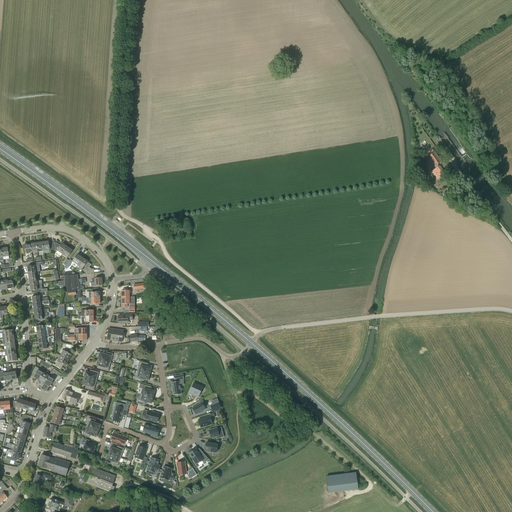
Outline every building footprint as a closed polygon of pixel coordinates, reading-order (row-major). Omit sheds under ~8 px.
[(434,167),(435,166),(437,168),(434,170),(438,175),(444,171),(438,164),(441,162),(435,152),(434,153),(432,149),(426,154),(428,157),(434,167)] [(456,182),(460,179),(456,173),(452,176),(456,182)] [(53,251),(52,246),(49,246),(48,241),(42,242),(43,251),(50,250),(50,251),(53,251)] [(56,243),(52,244),(52,246),(53,251),(56,250),(62,254),(67,247),(62,244),(60,246),(56,243)] [(73,251),(67,247),(62,254),(68,258),(73,251)] [(83,258),(80,255),(79,255),(80,254),(78,253),(78,254),(77,254),(72,261),(78,265),(83,258)] [(91,264),(87,262),(88,261),(83,258),(78,265),(83,268),(85,269),(88,268),(91,264)] [(70,259),(69,261),(66,265),(64,267),(67,269),(72,261),(70,259)] [(27,267),(28,273),(38,272),(40,271),(39,268),(38,269),(38,265),(44,264),(43,262),(33,263),(34,266),(27,267)] [(65,291),(78,290),(80,290),(82,289),(81,283),(85,283),(85,279),(78,280),(77,275),(70,276),(65,276),(65,291)] [(129,297),(121,297),(121,304),(122,304),(122,307),(127,307),(127,304),(129,304),(129,300),(131,300),(131,297),(129,297)] [(41,308),(41,305),(43,304),(43,305),(49,304),(49,301),(48,301),(40,302),(33,303),(33,309),(41,308)] [(2,315),(1,316),(1,319),(3,319),(3,315),(8,315),(8,319),(11,318),(10,311),(7,312),(7,307),(0,308),(2,315)] [(128,315),(119,315),(119,323),(128,322),(128,318),(132,318),(132,314),(128,314),(128,315)] [(109,328),(108,336),(122,338),(124,330),(109,328)] [(2,330),(3,333),(4,333),(5,337),(14,336),(13,330),(8,331),(8,329),(2,330)] [(60,356),(68,360),(71,355),(69,354),(71,350),(66,347),(60,356)] [(99,357),(98,359),(110,363),(113,354),(106,352),(106,353),(106,355),(99,353),(98,357),(99,357)] [(65,365),(68,360),(60,356),(55,365),(60,368),(63,364),(65,365)] [(110,363),(98,359),(98,362),(97,362),(96,365),(102,367),(102,369),(101,370),(108,371),(110,363)] [(140,362),(137,371),(149,374),(150,372),(151,372),(152,369),(147,367),(148,364),(140,362)] [(34,377),(39,380),(44,373),(38,369),(34,377)] [(85,376),(84,378),(96,382),(99,372),(90,370),(90,374),(85,372),(84,376),(85,376)] [(149,374),(137,371),(136,376),(134,376),(133,380),(141,382),(141,381),(142,378),(148,380),(149,377),(148,377),(149,374)] [(44,383),(48,375),(44,373),(39,380),(44,383)] [(48,375),(44,383),(50,386),(54,379),(48,375)] [(181,390),(182,390),(181,385),(180,385),(179,381),(179,382),(179,380),(184,379),(183,375),(174,376),(175,381),(176,381),(176,382),(171,383),(173,396),(181,394),(181,390)] [(96,382),(84,378),(83,381),(82,380),(82,384),(86,385),(86,388),(85,388),(94,391),(96,382)] [(198,397),(201,392),(203,388),(193,383),(191,387),(189,393),(192,394),(192,395),(191,396),(192,397),(194,400),(194,399),(195,398),(196,397),(197,397),(198,397)] [(143,385),(140,394),(152,397),(153,395),(154,395),(155,392),(150,390),(151,387),(143,385)] [(65,401),(67,402),(76,405),(80,395),(65,389),(61,399),(65,401)] [(87,397),(95,400),(94,401),(99,402),(99,401),(104,402),(105,396),(98,394),(97,395),(90,393),(91,392),(88,391),(87,397)] [(152,397),(140,394),(139,399),(138,399),(137,404),(144,406),(144,405),(145,402),(152,403),(153,400),(152,400),(152,397)] [(17,402),(13,401),(14,407),(16,408),(16,409),(18,409),(19,409),(21,410),(22,408),(24,401),(18,399),(17,402)] [(213,405),(210,406),(213,412),(219,409),(221,408),(217,399),(215,400),(212,401),(213,405)] [(28,410),(30,403),(24,401),(22,408),(28,410)] [(204,405),(202,401),(199,403),(200,404),(192,409),(195,415),(199,413),(199,414),(203,412),(202,411),(205,409),(203,406),(204,405)] [(30,403),(28,410),(34,412),(36,404),(30,403)] [(114,417),(113,420),(120,422),(121,419),(122,415),(126,416),(128,407),(124,406),(124,405),(118,403),(116,409),(115,408),(113,415),(114,416),(114,417)] [(62,414),(63,415),(64,412),(63,411),(64,409),(56,406),(55,412),(62,414)] [(159,414),(148,411),(146,419),(157,422),(159,414)] [(215,417),(214,413),(209,415),(210,416),(198,420),(201,428),(212,424),(210,418),(215,417)] [(21,421),(23,421),(21,427),(28,430),(30,424),(27,423),(28,420),(25,419),(22,418),(21,421)] [(89,418),(86,427),(98,431),(99,429),(101,426),(94,423),(95,421),(95,420),(89,418)] [(45,427),(43,436),(50,437),(51,432),(56,433),(57,426),(49,424),(49,427),(45,427)] [(145,425),(144,427),(146,427),(144,432),(148,433),(147,434),(157,438),(157,437),(159,431),(155,430),(156,428),(145,424),(144,425),(145,425)] [(19,433),(26,436),(28,430),(21,427),(19,433)] [(98,431),(86,427),(88,428),(86,433),(84,432),(83,435),(89,437),(90,434),(96,437),(98,434),(97,433),(98,431)] [(217,428),(209,430),(211,438),(216,437),(216,439),(224,437),(221,428),(217,429),(217,428)] [(17,439),(25,441),(26,436),(19,433),(17,439)] [(117,442),(124,445),(126,438),(113,433),(111,440),(112,440),(111,443),(116,445),(117,442)] [(89,441),(83,438),(81,444),(84,445),(83,449),(93,452),(94,450),(95,450),(96,447),(88,444),(89,441)] [(15,445),(23,447),(25,441),(17,439),(15,445)] [(74,449),(72,448),(68,447),(54,442),(51,451),(77,460),(80,451),(76,449),(74,449)] [(204,451),(216,453),(217,445),(206,443),(204,451)] [(12,448),(11,450),(21,453),(23,447),(15,445),(14,449),(12,448)] [(110,451),(109,453),(121,458),(124,449),(118,446),(118,447),(117,450),(110,447),(109,451),(110,451)] [(144,457),(146,449),(138,446),(135,457),(142,460),(141,463),(144,464),(147,458),(144,457)] [(21,453),(11,450),(10,450),(8,456),(7,455),(6,458),(14,461),(15,458),(19,459),(21,453)] [(193,461),(195,465),(202,460),(202,461),(203,461),(203,462),(204,462),(205,462),(209,460),(210,461),(203,453),(199,455),(196,450),(194,452),(194,451),(189,454),(191,456),(190,456),(191,458),(192,457),(193,459),(194,459),(195,460),(193,461)] [(121,458),(109,453),(108,456),(107,455),(106,459),(112,461),(111,463),(111,464),(117,466),(121,458)] [(41,454),(38,465),(43,467),(51,470),(50,471),(66,476),(70,463),(55,457),(54,459),(41,454)] [(146,473),(150,474),(151,472),(155,473),(155,472),(158,473),(160,466),(157,465),(159,460),(151,458),(146,470),(147,470),(146,473)] [(177,463),(178,475),(186,474),(184,462),(177,463)] [(90,466),(84,482),(110,492),(116,476),(90,466)] [(160,470),(159,473),(161,473),(160,478),(159,480),(164,482),(171,484),(171,483),(172,481),(174,474),(171,473),(172,469),(164,466),(162,471),(160,470)] [(193,469),(188,472),(189,474),(187,475),(190,479),(196,475),(193,469)] [(32,484),(33,484),(33,485),(34,486),(35,487),(36,486),(36,485),(41,487),(44,477),(51,479),(52,476),(43,473),(42,476),(37,475),(35,480),(34,480),(32,484)] [(326,477),(328,493),(358,489),(356,473),(326,477)] [(66,507),(73,507),(73,497),(65,497),(65,503),(51,498),(47,509),(55,511),(59,511),(60,509),(66,509),(66,507)]
